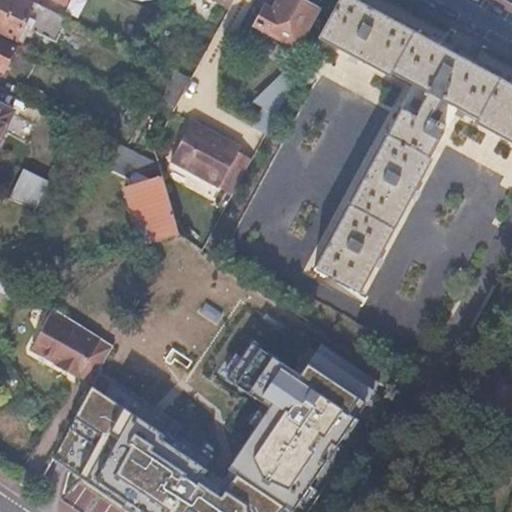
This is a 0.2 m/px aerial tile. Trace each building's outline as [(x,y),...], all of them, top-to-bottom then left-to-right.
[(37,7),(21,0),(0,0),(0,31),(21,42),(29,24),(46,33),(56,12),(39,4),(37,7)] [(233,0),(207,0),(228,11),(233,0)] [(263,0),(261,5),(264,7),(255,24),(297,47),(318,9),(316,8),(316,2),(312,0),(263,0)] [(339,0),(321,33),(344,46),(426,91),(416,109),(404,103),(313,270),(354,292),(446,125),(432,118),(442,100),(511,139),(511,84),(357,0),(339,0)] [(15,48),(0,41),(0,68),(4,71),(15,48)] [(191,78),(176,70),(155,110),(170,118),(191,78)] [(278,78),(255,99),(263,107),(252,127),(265,134),(292,85),(278,78)] [(12,113),(0,106),(0,138),(11,114),(12,113)] [(238,153),(189,127),(168,165),(229,199),(248,165),(235,158),(238,153)] [(150,179),(125,186),(142,247),(178,236),(160,165),(112,141),(102,162),(100,164),(129,179),(133,171),(150,179)] [(11,195),(37,205),(49,174),(23,165),(11,195)] [(176,248),(137,306),(309,421),(348,363),(176,248)] [(0,280),(0,322),(17,290),(0,280)] [(114,344),(51,308),(28,350),(55,365),(53,369),(66,376),(68,373),(77,378),(91,386),(114,344)] [(131,337),(41,479),(89,511),(278,511),(315,455),(131,337)] [(77,378),(68,373),(66,376),(75,381),(77,378)]
